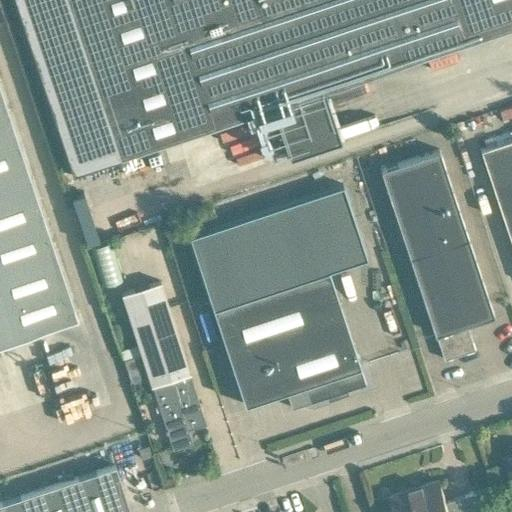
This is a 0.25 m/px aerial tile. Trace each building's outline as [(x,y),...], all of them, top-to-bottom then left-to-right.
[(511,0),(14,0),(72,172),(121,156),(272,105),(289,156),(340,140),(323,88),(511,25),(511,0)] [(0,340),(77,315),(20,145),(0,84),(0,340)] [(469,117),(472,126),(494,120),(492,111),(469,117)] [(496,144),(480,149),(511,245),(511,129),(494,136),(496,144)] [(466,323),(494,314),(439,149),(381,168),(435,333),(436,333),(444,358),(475,348),(466,323)] [(361,366),(329,269),(367,256),(343,183),(189,232),(245,404),(287,390),(292,407),(365,383),(360,366),(361,366)] [(160,280),(122,292),(152,384),(152,383),(166,427),(164,428),(165,431),(167,430),(173,448),(192,442),(188,428),(205,423),(189,372),(190,372),(160,280)] [(136,353),(123,358),(130,379),(131,380),(133,381),(135,382),(137,381),(138,380),(139,378),(139,376),(137,368),(141,367),(136,353)] [(138,448),(142,458),(151,454),(148,445),(138,448)] [(158,459),(149,462),(158,483),(167,480),(158,459)] [(131,511),(115,463),(0,501),(0,511),(131,511)] [(446,502),(439,479),(421,485),(422,486),(411,490),(410,488),(391,494),(396,511),(483,511),(476,491),(446,502)]
